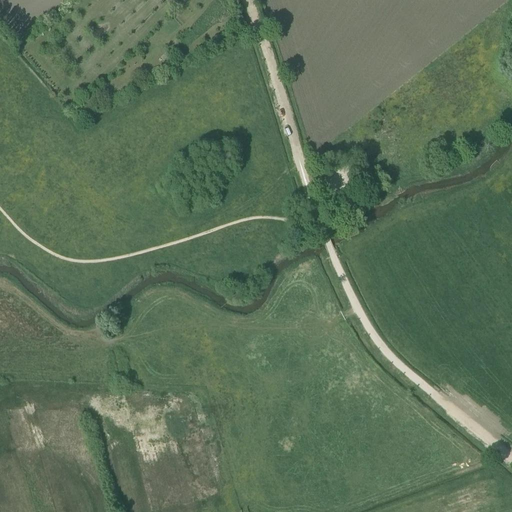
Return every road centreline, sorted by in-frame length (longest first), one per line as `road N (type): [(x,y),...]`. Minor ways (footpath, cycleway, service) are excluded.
road 1 (track): [(511,457),(416,379),(364,320),(316,218)]
road 2 (track): [(316,218),(248,0)]
